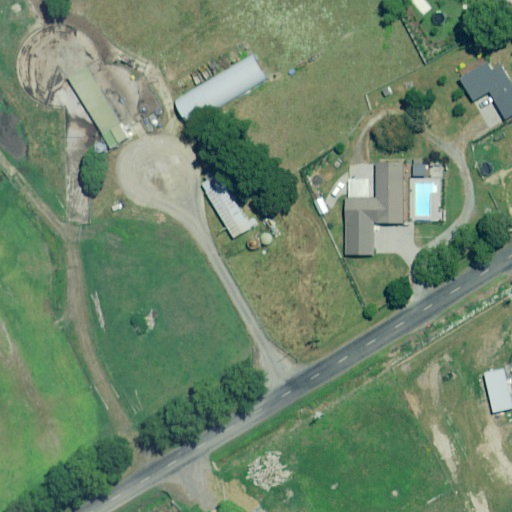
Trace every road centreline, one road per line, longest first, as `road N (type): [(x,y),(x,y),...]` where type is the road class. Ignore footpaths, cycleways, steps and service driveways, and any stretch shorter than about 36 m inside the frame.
road 1 (unclassified): [(511,252),(87,511)]
road 2 (track): [(0,156),(56,230),(81,329),(153,471)]
